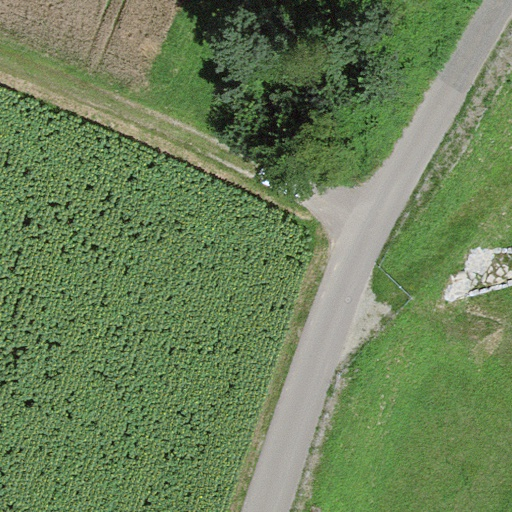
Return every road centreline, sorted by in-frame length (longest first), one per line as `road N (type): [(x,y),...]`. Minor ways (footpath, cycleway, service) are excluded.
road 1 (unclassified): [(274,511),(362,215),(505,0)]
road 2 (track): [(362,215),(0,61)]
